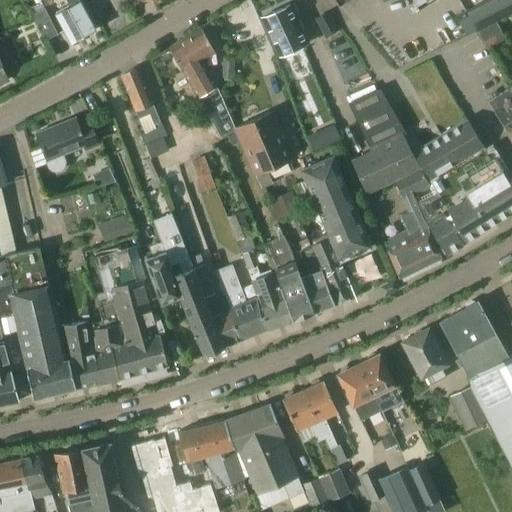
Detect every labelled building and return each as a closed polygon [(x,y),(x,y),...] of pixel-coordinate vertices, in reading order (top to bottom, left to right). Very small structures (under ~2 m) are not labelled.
[(56,13),(72,42),(95,29),(80,1),(79,0),(66,0),(69,6),(56,13)] [(511,0),(486,0),(456,16),(466,33),(474,29),(476,33),(478,32),(496,22),(511,13),(511,0)] [(290,5),(262,18),(279,55),(307,43),(290,5)] [(45,9),(32,15),(33,16),(44,38),(45,41),(45,40),(58,34),(45,9)] [(329,11),(316,18),(327,38),(340,31),(329,11)] [(487,49),(505,39),(496,22),(478,32),(487,49)] [(236,130),(235,128),(217,87),(202,61),(216,53),(202,30),(169,49),(183,73),(184,73),(199,98),(220,138),(236,130)] [(341,71),(356,65),(347,43),(332,49),(341,71)] [(0,84),(9,80),(0,59),(0,84)] [(233,60),(223,60),(222,80),(232,80),(233,60)] [(145,145),(163,138),(163,137),(166,136),(153,103),(138,67),(122,75),(145,131),(140,133),(145,145)] [(511,88),(511,86),(488,101),(507,132),(511,140),(511,88)] [(400,277),(439,257),(416,202),(417,202),(413,195),(430,187),(404,137),(407,135),(380,88),(348,102),(369,150),(350,159),(366,193),(394,180),(408,212),(401,216),(407,229),(386,238),(390,245),(387,246),(400,277)] [(281,130),(273,111),(235,128),(236,130),(255,174),(290,158),(279,131),(281,130)] [(77,118),(35,135),(49,168),(52,171),(56,172),(60,172),(63,169),(66,165),(66,161),(63,154),(83,146),(85,152),(100,146),(91,121),(80,125),(77,118)] [(437,192),(417,202),(416,202),(439,257),(463,244),(455,231),(459,228),(466,241),(488,227),(511,212),(511,174),(510,171),(509,172),(492,144),(485,148),(468,119),(413,152),(437,192)] [(333,127),(322,131),(329,146),(340,141),(333,127)] [(163,138),(145,145),(150,159),(169,151),(163,138)] [(210,172),(204,156),(191,161),(197,177),(195,178),(198,194),(214,189),(210,172)] [(306,180),(318,207),(330,237),(339,258),(370,245),(333,156),(302,169),(306,180)] [(110,167),(92,174),(97,187),(114,180),(110,167)] [(305,211),(318,207),(306,180),(294,185),(305,210),(305,211)] [(292,191),(270,199),(276,216),(298,209),(292,191)] [(311,245),(311,246),(320,269),(335,304),(355,297),(339,258),(330,237),(318,207),(305,211),(305,210),(297,213),(301,222),(308,219),(312,227),(305,230),(311,245)] [(242,212),(228,217),(237,241),(251,236),(242,212)] [(171,213),(153,219),(161,242),(170,265),(171,265),(177,262),(181,272),(174,275),(174,276),(180,292),(179,292),(180,295),(181,296),(204,355),(224,347),(193,268),(191,263),(171,213)] [(127,220),(108,227),(112,238),(132,231),(127,220)] [(284,235),(264,243),(275,271),(271,273),(290,320),(315,312),(299,273),(295,261),(284,235)] [(335,304),(320,269),(311,246),(299,251),(307,270),(299,273),(315,312),(324,308),(335,304)] [(0,316),(14,313),(34,398),(75,388),(61,327),(60,327),(50,286),(49,286),(39,247),(1,256),(0,253),(0,316)] [(128,248),(94,258),(106,301),(112,299),(120,337),(113,339),(115,346),(110,347),(118,378),(131,375),(136,374),(168,366),(167,365),(171,361),(165,354),(160,335),(163,334),(164,331),(159,317),(156,315),(152,315),(144,280),(137,281),(128,248)] [(254,299),(265,330),(268,329),(268,328),(290,320),(271,273),(270,270),(259,273),(257,266),(259,265),(253,249),(242,253),(251,279),(250,280),(257,298),(254,299)] [(151,252),(143,255),(161,303),(168,301),(171,302),(174,301),(177,300),(179,297),(181,296),(180,295),(179,292),(180,292),(174,276),(170,265),(152,257),(151,252)] [(204,264),(193,268),(224,347),(241,340),(225,295),(224,295),(217,298),(205,264),(204,264)] [(232,265),(216,271),(219,281),(224,295),(225,295),(241,340),(265,330),(254,299),(240,304),(236,295),(242,292),(232,265)] [(90,320),(101,382),(118,378),(110,347),(115,346),(113,339),(120,337),(112,299),(106,301),(100,302),(98,303),(102,321),(93,323),(92,319),(90,320)] [(440,321),(462,361),(501,343),(478,301),(475,302),(472,301),(467,304),(466,307),(440,321)] [(81,316),(83,321),(61,327),(75,388),(101,382),(90,320),(88,314),(81,316)] [(3,341),(0,327),(0,405),(20,401),(4,341),(3,341)] [(421,377),(425,375),(431,384),(446,376),(441,367),(447,363),(428,328),(424,331),(421,330),(416,332),(415,335),(403,342),(421,377)] [(471,384),(508,365),(505,359),(508,357),(501,343),(462,361),(470,378),(471,384)] [(363,362),(359,364),(382,411),(402,401),(395,385),(380,354),(377,355),(374,353),(369,356),(368,359),(363,362)] [(511,355),(508,357),(505,359),(508,365),(471,384),(511,462),(511,355)] [(382,411),(358,364),(350,368),(347,366),(342,369),(341,372),(338,374),(353,406),(360,421),(382,411)] [(325,438),(325,439),(329,449),(337,446),(324,417),(338,411),(324,381),(321,382),(320,379),(311,383),(312,386),(303,390),(325,438)] [(449,396),(465,429),(485,419),(470,386),(449,396)] [(317,442),(325,439),(325,438),(303,390),(294,394),(293,391),(285,395),(286,397),(283,399),(296,429),(309,424),(317,442)] [(227,420),(225,420),(236,450),(238,450),(249,476),(250,475),(257,493),(283,483),(289,498),(303,492),(297,477),(282,438),(285,437),(272,403),(271,402),(269,403),(260,407),(259,407),(254,409),(253,409),(244,413),(242,413),(236,416),(235,416),(228,419),(227,420)] [(181,432),(180,432),(180,435),(188,460),(200,457),(204,456),(205,461),(206,461),(216,488),(246,478),(246,477),(236,450),(225,420),(200,426),(193,428),(182,431),(182,432),(181,432)] [(198,511),(220,511),(212,483),(194,488),(191,480),(177,484),(172,466),(173,466),(173,467),(174,466),(165,434),(164,435),(132,444),(130,444),(140,476),(141,476),(141,475),(148,498),(153,497),(157,511),(196,511),(199,511),(198,511)] [(82,450),(89,492),(91,499),(93,511),(126,511),(122,493),(123,492),(122,490),(121,491),(119,482),(120,481),(120,479),(119,479),(111,446),(112,446),(111,443),(109,444),(86,449),(82,450)] [(69,511),(93,511),(91,499),(89,492),(82,450),(79,450),(76,449),(71,450),(69,452),(55,456),(64,491),(69,511)] [(36,456),(20,460),(28,490),(30,489),(32,499),(43,497),(46,509),(56,507),(52,494),(46,485),(41,466),(43,466),(41,455),(40,456),(36,456)] [(0,511),(18,511),(34,509),(32,499),(30,489),(28,490),(20,460),(4,463),(0,463),(0,511)] [(423,463),(408,470),(423,503),(438,496),(423,463)] [(393,472),(378,479),(379,480),(393,511),(417,511),(426,508),(423,503),(408,470),(407,467),(393,473),(393,472)] [(339,470),(318,478),(328,501),(348,492),(339,470)] [(373,470),(360,476),(371,501),(385,495),(373,470)] [(315,478),(302,484),(310,503),(305,505),(308,511),(310,511),(313,511),(314,511),(326,507),(315,478)]
